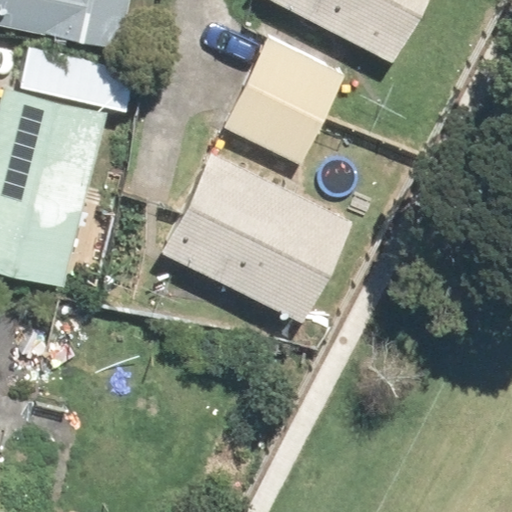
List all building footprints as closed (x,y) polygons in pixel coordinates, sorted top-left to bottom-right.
[(0,0),(0,24),(42,32),(40,38),(126,53),(136,0),(0,0)] [(280,0),(381,54),(410,0),(280,0)] [(294,156),(337,68),(260,30),(217,118),(294,156)] [(0,274),(65,288),(103,101),(0,80),(0,274)] [(349,212),(205,151),(161,253),(305,314),(349,212)]
